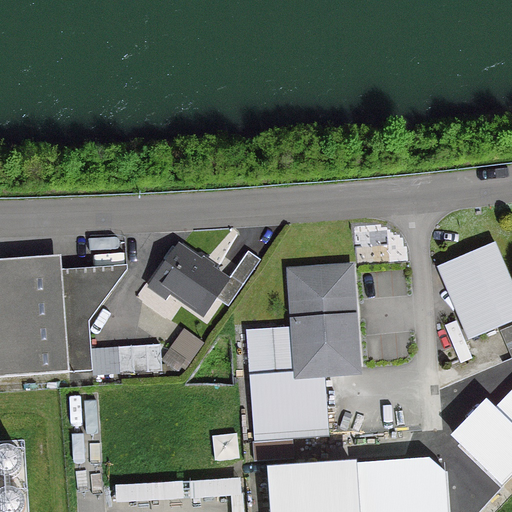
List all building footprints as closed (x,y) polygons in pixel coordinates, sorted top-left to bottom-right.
[(511,321),(511,289),(492,243),(446,263),(477,336),(511,321)] [(224,283),(175,248),(152,280),(214,323),(258,261),(246,252),(224,283)] [(100,250),(82,251),(83,267),(101,267),(100,250)] [(125,270),(124,266),(0,274),(0,377),(90,371),(86,322),(125,270)] [(355,368),(348,268),(288,272),(295,372),(355,368)] [(159,372),(157,345),(115,348),(117,375),(159,372)] [(181,360),(168,350),(160,361),(174,370),(181,360)] [(297,407),(295,382),(271,384),(272,409),(297,407)] [(359,511),(357,466),(268,471),(270,511),(359,511)]
